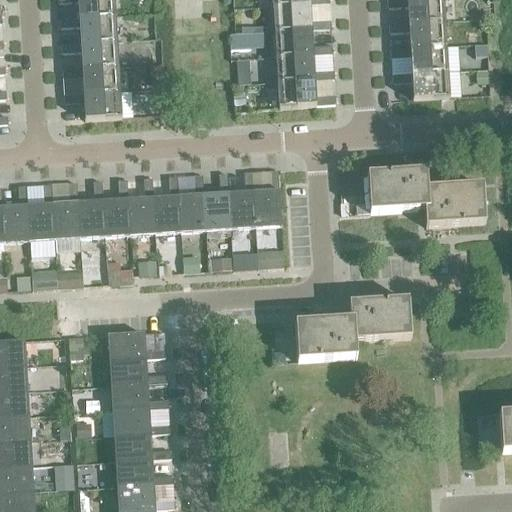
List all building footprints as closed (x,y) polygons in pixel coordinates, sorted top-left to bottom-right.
[(77,5),(78,22),(78,23),(113,20),(112,0),(56,0),(57,7),(77,5)] [(272,0),(273,10),(308,8),(328,7),(327,0),(309,0),(307,0),(272,0)] [(407,10),(408,27),(443,25),(441,0),(406,2),(386,3),(386,11),(407,10)] [(273,10),(274,35),(309,33),(309,34),(330,32),(329,24),(309,25),(308,8),(273,10)] [(79,30),(80,47),(80,48),(115,46),(113,20),(78,23),(78,22),(58,23),(58,32),(79,30)] [(408,35),(409,52),(444,50),(443,25),(408,27),(387,28),(388,36),(408,35)] [(274,35),(276,61),(311,58),(311,59),(331,57),(331,49),(310,50),(309,34),(309,33),(274,35)] [(246,37),(229,38),(230,53),(247,52),(246,37)] [(81,56),(82,72),(82,73),(116,71),(115,46),(80,48),(80,47),(59,49),(60,57),(81,56)] [(486,48),(474,49),(475,61),(486,60),(486,48)] [(410,60),(411,77),(411,78),(446,76),(444,50),(409,52),(389,53),(389,62),(410,60)] [(276,61),(278,86),(312,83),(312,84),(333,83),(332,74),(312,76),(311,59),(311,58),(276,61)] [(248,64),(235,64),(236,76),(249,76),(248,64)] [(162,68),(151,69),(152,81),(162,80),(162,68)] [(82,81),(83,98),(118,96),(116,71),(82,73),(82,72),(61,74),(62,82),(82,81)] [(486,75),(475,76),(476,89),(487,89),(486,75)] [(411,78),(411,77),(390,78),(391,87),(411,85),(412,102),(411,102),(411,103),(449,101),(448,100),(447,100),(446,76),(411,78)] [(312,83),(278,86),(279,110),(278,110),(278,112),(315,109),(334,108),(334,100),(313,101),(312,84),(312,83)] [(83,98),(63,99),(63,107),(84,106),(85,122),(83,123),(83,124),(121,122),(121,120),(119,120),(118,96),(83,98)] [(244,96),(233,96),(233,109),(245,109),(244,96)] [(270,195),(253,196),(252,196),(255,231),(279,230),(279,231),(281,231),(278,193),(276,174),(268,174),(270,195)] [(371,179),(374,217),(424,214),(425,231),(478,227),(475,189),(426,192),(425,175),(371,179)] [(245,197),(228,198),(227,198),(229,233),(255,231),(252,196),(253,196),(252,176),(243,176),(245,197)] [(219,198),(202,199),(204,234),(229,233),(227,198),(228,198),(226,177),(218,178),(219,198)] [(194,200),(177,201),(179,236),(204,234),(202,199),(201,179),(193,179),(194,200)] [(169,201),(152,202),(154,237),(179,236),(177,201),(176,180),(168,181),(169,201)] [(361,180),(338,181),(339,198),(362,197),(361,180)] [(144,203),(127,204),(129,239),(154,237),(152,202),(151,182),(143,182),(144,203)] [(119,204),(102,205),(101,205),(104,240),(129,239),(127,204),(126,183),(118,184),(119,204)] [(94,206),(77,207),(76,207),(78,242),(104,240),(101,205),(102,205),(101,185),(92,185),(94,206)] [(68,207),(52,208),(51,208),(53,243),(78,242),(76,207),(77,207),(75,186),(67,187),(68,207)] [(43,209),(26,210),(28,245),(53,243),(51,208),(52,208),(50,188),(42,188),(43,209)] [(18,210),(1,211),(1,212),(3,246),(28,245),(26,210),(25,189),(17,190),(18,210)] [(368,207),(355,208),(355,218),(369,217),(369,216),(368,207)] [(282,254),(263,255),(264,273),(283,272),(282,254)] [(194,260),(181,261),(182,278),(196,277),(194,260)] [(231,262),(210,263),(210,276),(232,275),(232,264),(231,262)] [(154,265),(137,266),(138,280),(155,279),(154,265)] [(119,266),(106,266),(107,281),(107,290),(131,288),(131,281),(131,273),(119,274),(119,266)] [(170,269),(156,269),(157,279),(170,278),(170,269)] [(55,273),(31,275),(32,294),(57,292),(56,277),(55,273)] [(81,275),(56,277),(57,292),(82,291),(81,275)] [(29,280),(15,280),(16,295),(30,294),(29,280)] [(299,327),(301,365),(355,362),(354,345),(403,342),(401,304),(348,307),(349,324),(299,327)] [(107,340),(109,365),(144,363),(164,362),(164,354),(143,355),(142,338),(143,338),(143,337),(106,339),(106,340),(107,340)] [(81,341),(67,342),(68,365),(83,364),(81,341)] [(0,371),(24,370),(22,346),(24,345),(23,344),(0,345),(0,371)] [(109,365),(110,390),(145,388),(166,387),(165,379),(145,380),(144,363),(109,365)] [(0,396),(25,395),(24,370),(0,371),(0,396)] [(110,390),(112,415),(147,413),(167,412),(167,404),(146,405),(145,388),(110,390)] [(0,422),(27,421),(25,395),(0,396),(0,422)] [(112,415),(114,440),(148,438),(148,439),(169,437),(168,429),(148,430),(147,413),(112,415)] [(506,456),(511,455),(511,417),(503,418),(506,456)] [(0,447),(28,446),(27,421),(0,422),(0,447)] [(86,427),(75,428),(76,442),(87,441),(86,427)] [(68,430),(57,431),(58,444),(69,443),(68,430)] [(114,440),(115,465),(150,463),(150,464),(170,463),(170,454),(149,456),(148,439),(148,438),(114,440)] [(0,472),(30,471),(28,446),(0,447),(0,472)] [(115,465),(117,491),(151,489),(172,488),(172,479),(151,481),(150,464),(150,463),(115,465)] [(0,497),(31,496),(30,471),(0,472),(0,497)] [(117,491),(117,511),(173,511),(173,505),(153,506),(151,489),(117,491)] [(88,493),(78,493),(79,510),(89,510),(88,493)] [(0,511),(32,511),(31,496),(0,497),(0,511)]
